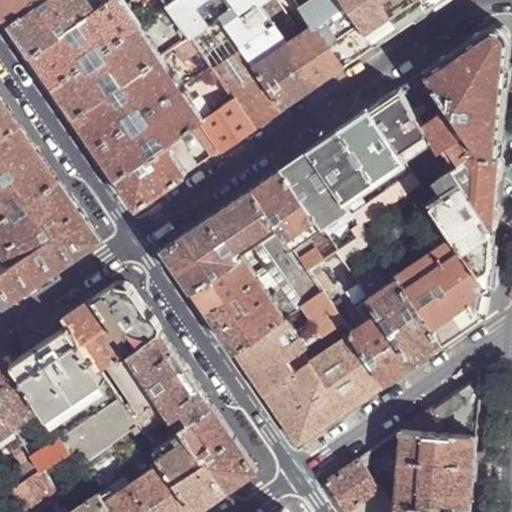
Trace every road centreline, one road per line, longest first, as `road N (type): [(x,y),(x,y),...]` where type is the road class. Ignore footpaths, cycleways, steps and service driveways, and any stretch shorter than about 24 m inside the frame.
road 1 (residential): [(483,0),(131,239)]
road 2 (residential): [(131,239),(291,472)]
road 3 (residential): [(291,472),(511,329)]
road 4 (residential): [(0,48),(131,239)]
road 5 (residential): [(131,239),(0,329)]
